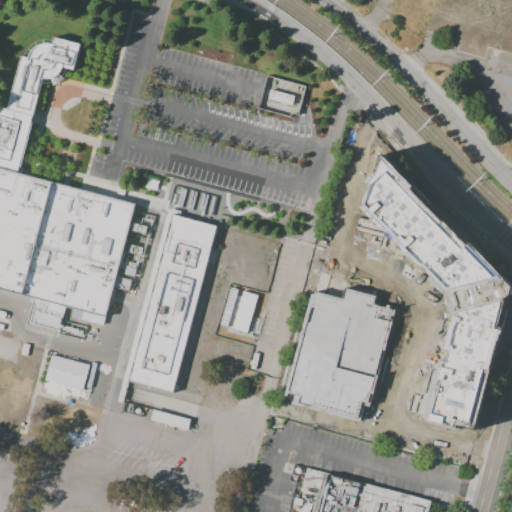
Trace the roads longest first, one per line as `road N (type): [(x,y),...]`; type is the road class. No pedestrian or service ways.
road 1 (secondary): [(249,0),(337,64),(453,188)]
road 2 (secondary): [(511,183),(409,73),(326,0)]
